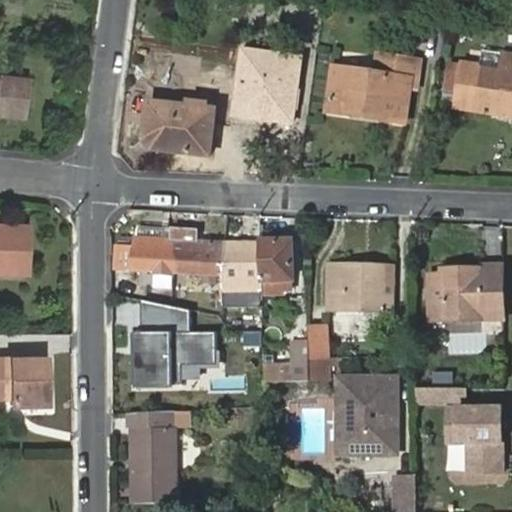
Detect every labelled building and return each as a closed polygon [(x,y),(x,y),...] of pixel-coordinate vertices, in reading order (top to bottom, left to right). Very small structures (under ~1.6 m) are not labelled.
[(320,34),(323,8),(296,4),(295,13),(274,10),(271,25),(293,29),(320,34)] [(301,55),(237,46),(227,116),(291,125),(301,55)] [(335,66),(327,111),(403,124),(410,88),(418,89),(423,57),(383,50),(379,74),(335,66)] [(491,107),(511,110),(511,55),(502,54),(499,68),(460,63),(454,108),(483,112),(484,106),(491,107)] [(0,113),(25,116),(29,78),(1,75),(0,78),(0,77),(0,113)] [(77,97),(64,95),(61,116),(74,118),(77,97)] [(189,98),(188,106),(210,108),(210,101),(189,98)] [(148,101),(144,135),(170,138),(169,151),(211,156),(216,108),(210,108),(188,106),(148,101)] [(511,117),(511,110),(491,107),(490,114),(511,117)] [(170,138),(144,135),(143,138),(150,149),(169,151),(170,138)] [(0,225),(0,271),(23,272),(24,226),(0,225)] [(167,239),(168,228),(138,225),(137,237),(167,239)] [(171,239),(167,239),(165,273),(173,274),(173,271),(223,274),(223,292),(225,292),(261,292),(260,242),(242,241),(241,252),(227,251),(227,241),(195,240),(196,229),(172,228),(171,239)] [(165,273),(167,239),(137,237),(135,237),(134,247),(117,247),(115,266),(155,269),(155,273),(165,273)] [(242,241),(227,241),(227,251),(241,252),(242,241)] [(295,242),(260,242),(261,292),(283,293),(284,280),(294,280),(297,280),(295,242)] [(385,298),(386,269),(386,267),(330,265),(329,308),(397,310),(398,298),(385,298)] [(483,308),(504,307),(502,268),(444,270),(443,276),(430,277),(431,319),(483,318),(483,308)] [(398,270),(386,269),(385,298),(398,298),(398,270)] [(294,293),(294,280),(284,280),(283,293),(294,293)] [(262,306),(261,292),(225,292),(226,306),(262,306)] [(504,317),(504,307),(483,308),(483,318),(504,317)] [(311,327),(313,379),(329,379),(328,327),(311,327)] [(264,368),(264,381),(310,380),(308,341),(291,342),(290,364),(264,365),(264,368)] [(252,368),(264,368),(264,365),(263,356),(252,357),(252,368)] [(457,356),(433,356),(433,385),(458,385),(457,356)] [(0,358),(0,398),(10,399),(11,406),(46,405),(44,358),(0,358)] [(356,452),(399,451),(398,376),(340,377),(340,409),(355,409),(356,452)] [(469,404),(469,388),(418,388),(418,403),(469,404)] [(323,429),(325,403),(299,401),(296,427),(323,429)] [(340,409),(341,452),(356,452),(355,409),(340,409)] [(510,475),(510,409),(450,409),(450,440),(470,440),(471,475),(510,475)] [(131,414),(132,504),(176,503),(176,411),(131,414)] [(420,511),(420,475),(399,475),(400,511),(420,511)]
